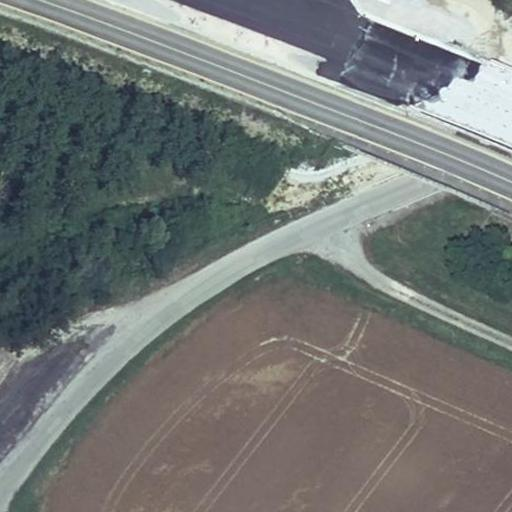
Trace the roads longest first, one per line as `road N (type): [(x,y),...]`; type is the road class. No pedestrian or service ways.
road 1 (tertiary): [(511,135),(313,223),(180,297),(89,377),(0,488)]
road 2 (motorway): [(39,0),(511,180)]
road 3 (motorway): [(511,112),(221,0)]
road 4 (track): [(313,223),(409,295),(511,344)]
